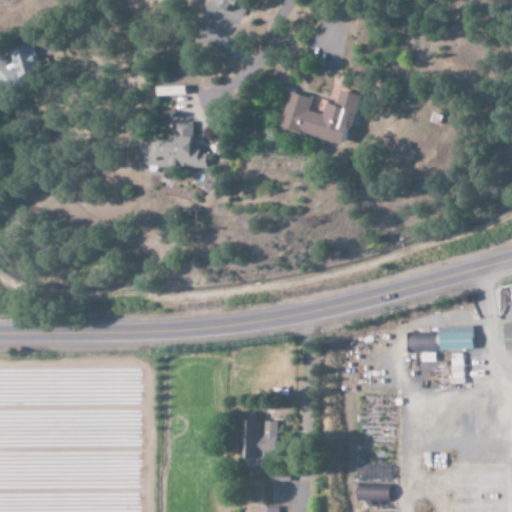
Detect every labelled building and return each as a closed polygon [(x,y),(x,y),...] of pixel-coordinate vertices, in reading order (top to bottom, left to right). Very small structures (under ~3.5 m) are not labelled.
[(247,0),(227,0),(225,7),(243,16),(250,1),(247,0)] [(22,79),(42,71),(31,44),(11,52),(22,79)] [(190,95),(190,87),(164,88),(164,96),(190,95)] [(365,95),(347,90),(343,105),(333,102),(330,115),(316,111),(320,98),(297,92),(288,129),(352,146),(365,95)] [(209,168),(210,155),(203,155),(203,147),(195,147),(196,122),(179,122),(178,142),(148,142),(147,172),(161,172),(161,167),(209,168)] [(441,333),(410,334),(411,352),(476,351),(476,326),(441,327),(441,333)] [(264,421),(245,421),(244,459),(281,459),(282,422),(264,421)] [(274,483),(293,482),(292,470),(273,471),(274,483)] [(261,507),(260,511),(286,511),(286,483),(276,483),(276,508),(261,507)]
